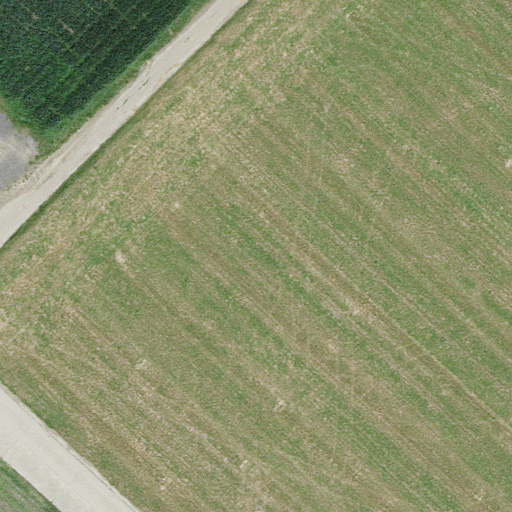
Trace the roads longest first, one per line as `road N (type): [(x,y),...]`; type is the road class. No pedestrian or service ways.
road 1 (track): [(0,227),(228,0)]
road 2 (track): [(0,415),(106,511)]
